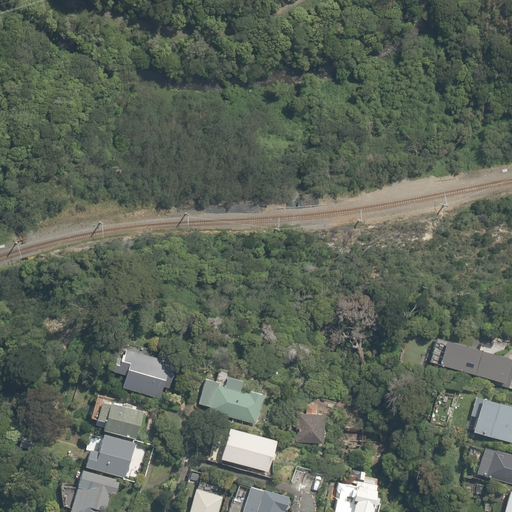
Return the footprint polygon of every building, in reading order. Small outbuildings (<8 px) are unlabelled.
[(507,356),(443,337),(436,362),(500,381),(507,356)] [(168,363),(122,346),(120,353),(118,352),(112,369),(123,373),(119,385),(155,398),(168,363)] [(228,376),(229,369),(218,367),(216,380),(203,377),(196,404),(208,406),(206,413),(220,415),(221,413),(239,416),(238,419),(255,422),(260,393),(245,390),(246,384),(252,385),(255,373),(243,371),(242,379),(228,376)] [(138,418),(139,418),(141,410),(134,408),(134,405),(110,399),(111,395),(94,391),(88,417),(102,421),(100,429),(133,438),(138,418)] [(469,430),(511,440),(511,403),(473,394),(468,414),(472,415),(469,430)] [(308,412),(298,411),(297,417),(294,417),(293,427),(297,427),(296,440),(322,442),(323,424),(321,424),(322,413),(327,414),(327,404),(309,403),(308,412)] [(276,451),(271,450),(274,438),(225,425),(216,458),(265,471),(269,459),(273,460),(276,451)] [(133,440),(100,431),(97,442),(89,440),(81,465),(122,477),(133,440)] [(511,451),(470,440),(462,471),(511,484),(511,451)] [(82,451),(70,449),(68,461),(80,463),(82,451)] [(333,511),(376,511),(378,479),(360,478),(361,467),(336,465),(333,511)] [(118,478),(79,467),(73,484),(75,485),(67,511),(104,511),(110,493),(113,494),(118,478)] [(284,511),(289,495),(249,484),(240,511),(284,511)] [(217,511),(222,496),(192,487),(184,511),(217,511)] [(500,511),(511,511),(511,490),(505,489),(500,511)]
